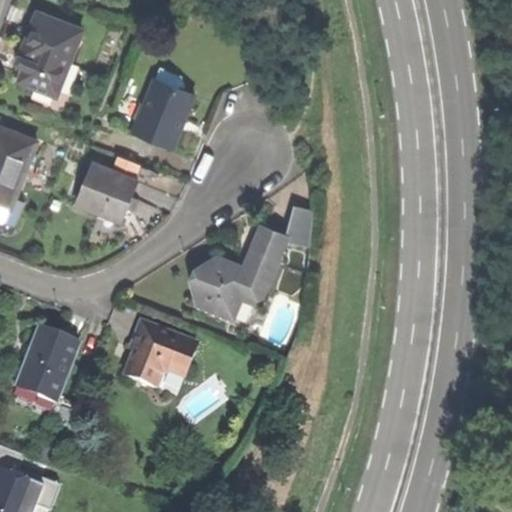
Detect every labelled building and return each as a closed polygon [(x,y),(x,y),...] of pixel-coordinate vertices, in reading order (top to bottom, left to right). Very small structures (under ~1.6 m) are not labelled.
[(84,27),(39,11),(31,35),(23,57),(30,60),(23,80),(60,93),(84,27)] [(135,126),(176,141),(184,120),(195,90),(175,83),(173,90),(152,82),(135,126)] [(38,136),(0,122),(0,199),(12,205),(38,136)] [(78,200),(124,218),(132,198),(140,178),(93,160),(78,200)] [(0,216),(7,219),(12,205),(0,199),(0,216)] [(296,203),(285,235),(304,242),(316,210),(296,203)] [(285,235),(260,226),(246,264),(218,254),(207,259),(198,264),(193,275),(198,299),(234,312),(241,292),(261,299),(285,235)] [(157,323),(141,317),(131,344),(136,345),(126,372),(162,385),(169,365),(185,371),(198,338),(157,323)] [(58,332),(39,325),(18,377),(41,386),(38,393),(57,400),(80,341),(58,332)] [(15,384),(38,393),(41,386),(18,377),(15,384)] [(0,470),(0,511),(44,511),(58,482),(5,460),(0,470)]
